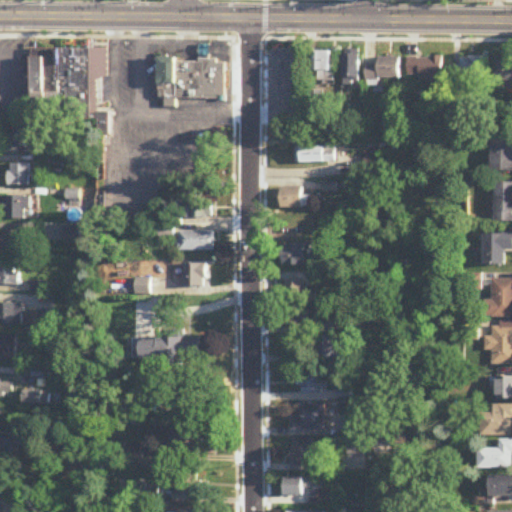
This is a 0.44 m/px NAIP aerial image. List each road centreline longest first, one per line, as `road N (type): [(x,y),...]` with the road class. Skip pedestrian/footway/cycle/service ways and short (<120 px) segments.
road 1 (secondary): [(511,19),(0,15)]
road 2 (residential): [(255,511),(249,17)]
